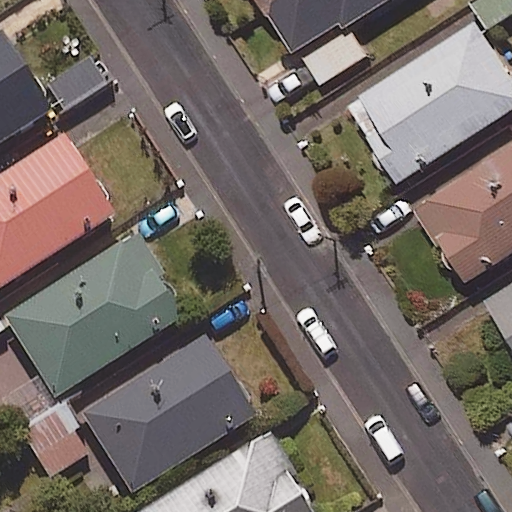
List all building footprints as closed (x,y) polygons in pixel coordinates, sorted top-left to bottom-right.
[(258,0),(295,58),(346,26),(349,31),(398,0),(258,0)] [(511,0),(483,0),(474,6),(491,33),(511,19),(511,0)] [(511,68),(483,25),(353,109),(404,187),(511,117),(511,68)] [(368,53),(352,29),(309,59),(325,82),(368,53)] [(0,149),(54,116),(4,37),(0,38),(0,149)] [(0,294),(115,221),(63,141),(0,181),(0,294)] [(511,152),(418,213),(466,288),(511,258),(511,152)] [(141,236),(2,324),(54,406),(183,325),(175,313),(176,307),(176,301),(174,295),(170,291),(164,289),(161,289),(159,285),(168,279),(141,236)] [(511,290),(491,304),(511,337),(511,290)] [(257,421),(206,341),(81,420),(133,501),(257,421)] [(90,457),(62,412),(20,438),(48,483),(90,457)] [(273,437),(153,511),(309,511),(310,505),(305,496),(300,493),(295,492),(290,485),(299,479),(273,437)]
